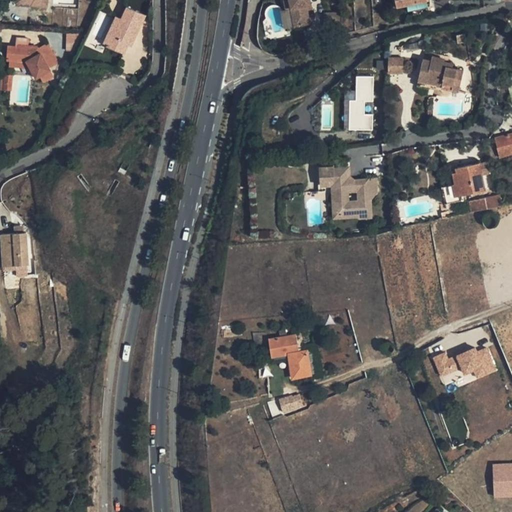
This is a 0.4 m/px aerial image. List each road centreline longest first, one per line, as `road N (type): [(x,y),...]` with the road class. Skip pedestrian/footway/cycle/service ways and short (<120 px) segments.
road 1 (primary): [(202,0),(189,92),(114,416),(115,511)]
road 2 (primary): [(159,511),(160,337),(210,99)]
road 3 (residential): [(0,180),(55,145),(95,102),(151,77),(153,0)]
road 4 (residential): [(281,64),(511,7)]
road 5 (unknown): [(511,309),(442,333),(402,362),(296,393)]
